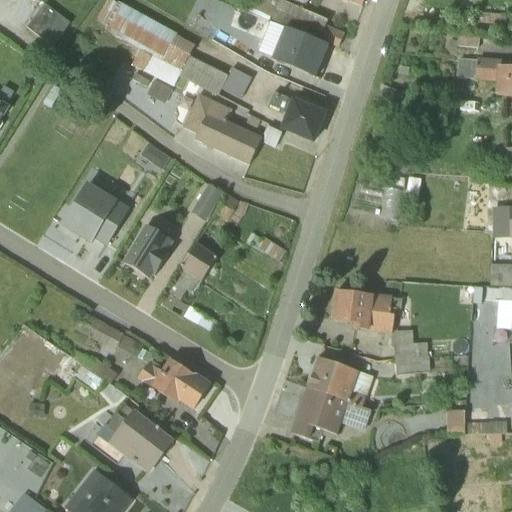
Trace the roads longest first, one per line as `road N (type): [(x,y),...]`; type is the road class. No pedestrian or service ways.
road 1 (unclassified): [(319,217),(205,171),(0,22)]
road 2 (residential): [(262,395),(0,237)]
road 3 (residential): [(390,0),(319,217)]
road 4 (residential): [(319,217),(262,395)]
road 5 (residential): [(262,395),(209,511)]
